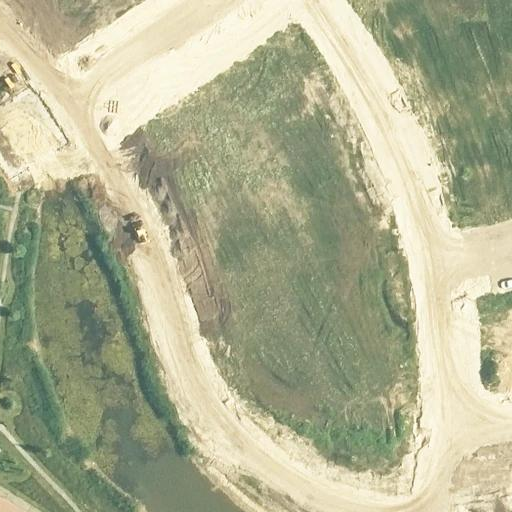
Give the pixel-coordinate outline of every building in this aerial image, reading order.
[(27,0),(26,2),(51,38),(62,31),(68,39),(87,26),(69,0),(27,0)] [(69,0),(87,26),(107,12),(101,4),(106,0),(69,0)] [(355,0),(369,20),(397,0),(409,0),(411,2),(413,0),(355,0)] [(433,0),(433,7),(454,9),(454,0),(433,0)] [(454,0),(454,9),(475,10),(475,0),(454,0)] [(475,0),(475,10),(495,12),(495,0),(475,0)] [(511,0),(495,0),(495,12),(511,12),(511,0)] [(485,34),(484,46),(493,47),(493,35),(485,34)] [(493,35),(493,47),(501,47),(501,35),(493,35)] [(294,37),(276,50),(297,81),(315,69),(294,37)] [(444,38),(443,50),(451,51),(452,39),(444,38)] [(452,39),(451,51),(459,51),(460,39),(452,39)] [(276,50),(258,62),(280,93),(297,81),(276,50)] [(436,50),(426,55),(429,63),(440,57),(436,50)] [(258,62),(240,74),(262,106),(280,93),(258,62)] [(443,68),(408,83),(417,104),(452,88),(443,68)] [(240,74),(222,86),(244,118),(262,106),(240,74)] [(222,86),(205,99),(226,130),(244,118),(222,86)] [(452,88),(417,104),(426,123),(461,108),(452,88)] [(205,99),(186,111),(208,143),(226,130),(205,99)] [(320,100),(313,105),(320,115),(327,110),(320,100)] [(313,105),(306,109),(313,119),(320,115),(313,105)] [(461,108),(426,123),(434,143),(469,128),(461,108)] [(343,119),(308,133),(316,152),(351,138),(343,119)] [(284,124),(277,129),(284,139),(291,134),(284,124)] [(469,128),(434,143),(443,164),(478,149),(469,128)] [(277,129),(271,134),(278,144),(284,139),(277,129)] [(157,130),(133,147),(160,187),(183,171),(185,174),(201,163),(185,138),(170,149),(157,130)] [(351,138),(316,152),(324,171),(359,157),(351,138)] [(250,151),(244,156),(250,166),(257,162),(250,151)] [(244,156),(237,160),(244,171),(250,166),(244,156)] [(359,157),(324,171),(331,190),(366,176),(359,157)] [(280,158),(269,163),(272,170),(283,166),(280,158)] [(366,176),(331,190),(339,209),(374,195),(366,176)] [(288,177),(277,182),(280,189),(291,185),(288,177)] [(291,185),(280,189),(283,197),(294,192),(291,185)] [(374,195),(339,209),(347,229),(382,214),(374,195)] [(213,218),(183,229),(192,255),(241,236),(232,211),(237,209),(237,208),(232,196),(208,206),(213,218)] [(303,215),(292,220),(295,227),(306,223),(303,215)] [(306,223),(295,227),(298,235),(309,230),(306,223)] [(194,258),(192,259),(199,279),(202,278),(202,280),(233,269),(237,280),(261,271),(266,269),(261,256),(251,260),(241,236),(192,255),(194,258)] [(357,239),(331,244),(334,258),(340,257),(345,282),(396,272),(396,271),(398,270),(394,249),(392,249),(391,245),(359,252),(357,239)] [(350,308),(345,310),(347,323),(373,318),(370,305),(402,299),(396,272),(345,282),(350,308)] [(218,310),(205,315),(211,330),(209,331),(214,346),(217,345),(222,360),(250,349),(241,324),(256,319),(244,286),(213,297),(218,310)] [(477,289),(479,297),(490,295),(489,287),(477,289)] [(499,326),(485,328),(488,353),(501,352),(505,384),(509,383),(509,386),(511,385),(511,330),(499,332),(499,326)] [(373,328),(348,329),(348,343),(354,343),(355,369),(408,367),(407,356),(411,356),(410,343),(407,343),(406,339),(374,341),(373,328)] [(268,383),(245,404),(266,428),(300,398),(280,375),(288,368),(279,357),(260,374),(268,383)] [(356,395),(351,395),(351,409),(377,408),(376,395),(396,394),(409,394),(408,390),(411,390),(410,368),(408,368),(408,367),(355,369),(356,395)] [(349,418),(346,446),(356,447),(354,467),(402,472),(405,440),(375,437),(377,421),(349,418)]
